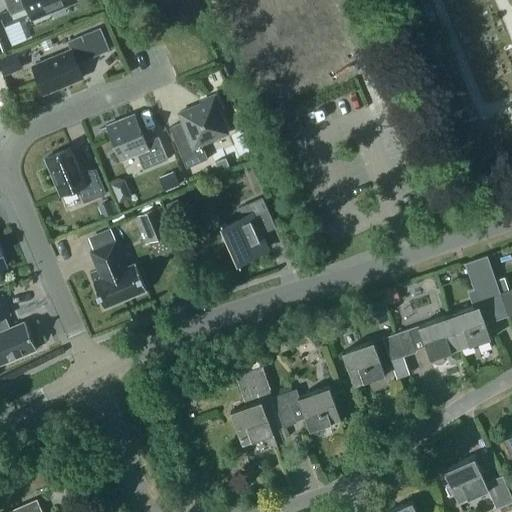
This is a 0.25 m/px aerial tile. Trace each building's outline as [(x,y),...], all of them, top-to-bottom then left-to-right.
[(48,12),(47,9),(68,0),(6,0),(10,9),(26,2),(31,15),(35,13),(37,16),(48,12)] [(0,51),(13,46),(1,18),(0,18),(0,51)] [(71,49),(33,65),(44,92),(83,76),(77,62),(109,49),(100,27),(67,40),(71,49)] [(0,64),(2,72),(21,66),(19,58),(0,64)] [(170,126),(182,156),(187,167),(208,158),(202,143),(229,132),(219,109),(222,108),(216,93),(201,99),(202,102),(179,111),(183,121),(170,126)] [(146,141),(135,114),(107,125),(121,158),(137,152),(144,168),(168,158),(159,135),(146,141)] [(46,157),(61,194),(78,187),(84,202),(106,192),(96,168),(83,174),(72,146),(46,157)] [(226,157),(215,162),(218,170),(229,165),(226,157)] [(175,170),(163,175),(169,190),(181,185),(175,170)] [(128,187),(116,192),(120,202),(132,197),(128,187)] [(266,246),(260,233),(277,225),(263,196),(246,203),(238,207),(238,219),(224,225),(222,221),(221,221),(240,264),(241,264),(240,259),(269,246),(269,245),(266,246)] [(114,199),(103,203),(107,215),(118,210),(114,199)] [(134,216),(145,244),(167,235),(167,233),(170,231),(160,207),(157,209),(156,207),(134,216)] [(127,266),(116,239),(90,250),(98,269),(90,272),(104,307),(147,289),(136,262),(127,266)] [(473,305),(449,314),(460,348),(491,337),(485,322),(483,315),(493,311),(487,296),(500,292),(487,254),(472,259),(484,294),(471,298),(473,305)] [(396,287),(385,291),(389,304),(400,300),(396,287)] [(511,287),(500,292),(508,315),(511,313),(511,287)] [(500,292),(487,296),(493,311),(495,319),(508,315),(500,292)] [(2,293),(0,294),(0,363),(37,348),(25,320),(9,327),(4,316),(11,313),(2,293)] [(418,324),(409,328),(412,338),(422,335),(426,345),(430,358),(460,348),(449,314),(418,324)] [(409,328),(396,332),(404,355),(417,350),(416,348),(412,338),(409,328)] [(396,332),(383,336),(391,359),(404,355),(396,332)] [(342,350),(354,384),(385,374),(373,340),(342,350)] [(262,365),(250,369),(258,392),(270,388),(262,365)] [(247,404),(230,410),(243,444),(273,433),(271,428),(261,399),(258,392),(250,369),(236,374),(247,404)] [(273,395),(283,425),(296,421),(291,404),(300,401),(310,429),(341,418),(329,385),(299,395),(296,387),(273,395)] [(474,456),(444,469),(459,502),(488,489),(496,507),(499,506),(502,505),(491,479),(486,481),(474,456)] [(511,495),(503,474),(491,479),(502,505),(511,500),(511,495)] [(43,511),(37,498),(2,511),(43,511)] [(417,511),(412,500),(384,511),(417,511)]
